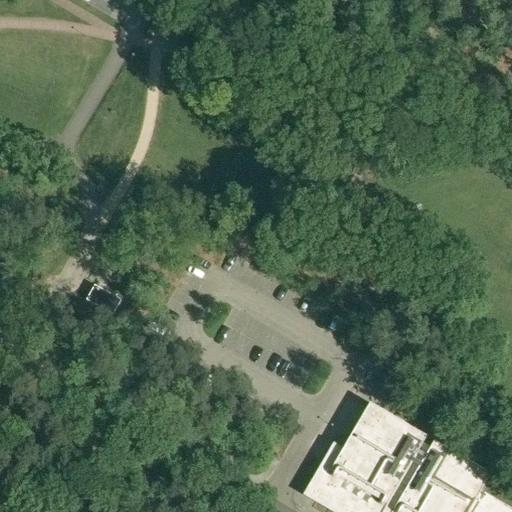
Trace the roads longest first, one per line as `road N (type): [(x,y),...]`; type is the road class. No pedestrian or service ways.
road 1 (residential): [(283,511),(20,362)]
road 2 (residential): [(0,135),(76,172),(93,226),(20,362)]
